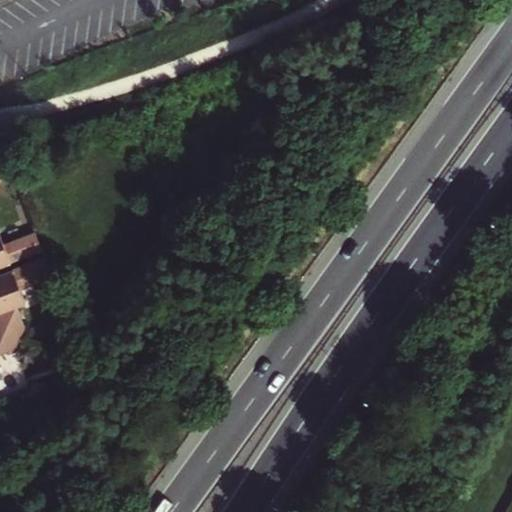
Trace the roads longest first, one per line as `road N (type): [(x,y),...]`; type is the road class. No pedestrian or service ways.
road 1 (trunk): [(511,40),(170,511)]
road 2 (trunk): [(243,511),(511,124)]
